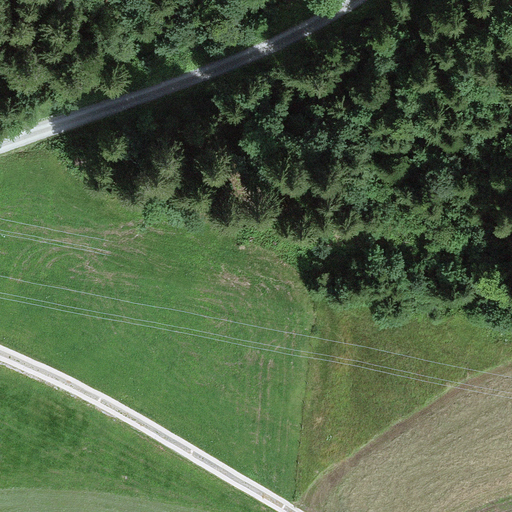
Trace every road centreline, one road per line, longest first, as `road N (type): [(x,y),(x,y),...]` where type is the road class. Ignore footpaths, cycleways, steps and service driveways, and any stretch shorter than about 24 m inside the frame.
road 1 (track): [(0,145),(256,52),(355,0)]
road 2 (track): [(300,511),(220,458),(0,354)]
